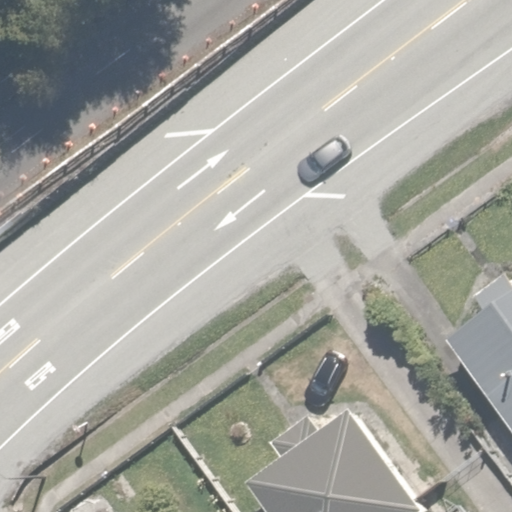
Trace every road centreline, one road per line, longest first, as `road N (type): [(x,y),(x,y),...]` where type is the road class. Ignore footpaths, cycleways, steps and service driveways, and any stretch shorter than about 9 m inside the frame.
road 1 (primary): [(0,376),(240,172),(467,0)]
road 2 (residential): [(200,0),(0,150)]
